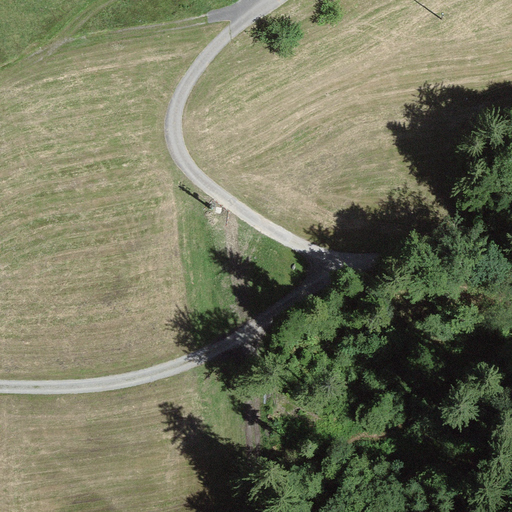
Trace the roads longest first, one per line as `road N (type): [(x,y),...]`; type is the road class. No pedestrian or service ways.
road 1 (track): [(0,383),(140,373),(252,336),(330,274),(365,259),(444,252),(511,269)]
road 2 (track): [(365,259),(307,252),(265,230),(208,190),(178,150),(181,95),(280,0)]
road 3 (track): [(273,3),(213,23),(110,33),(0,77)]
